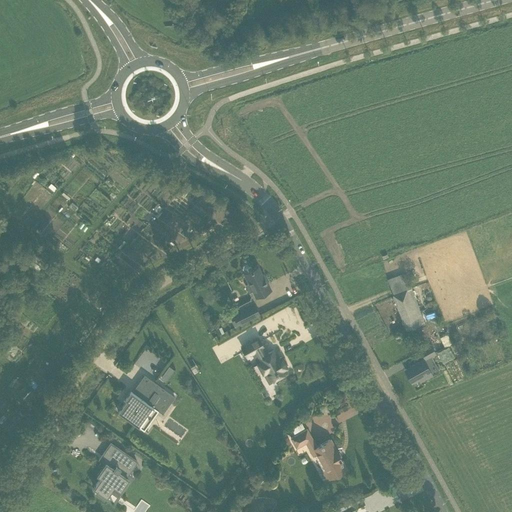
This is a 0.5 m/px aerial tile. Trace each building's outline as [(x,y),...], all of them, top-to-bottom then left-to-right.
[(243,265),(242,268),(245,272),(244,273),(249,283),(245,285),(249,293),(253,291),(256,297),(271,289),(265,277),(264,278),(258,266),(252,269),(250,264),(246,263),(243,265)] [(405,272),(387,279),(405,329),(424,322),(411,287),(410,287),(405,272)] [(240,309),(232,313),(235,319),(238,325),(259,314),(254,302),(240,309)] [(258,338),(241,347),(247,357),(253,354),(256,359),(255,360),(263,373),(268,370),(273,379),(274,379),(286,372),(283,368),(286,366),(285,365),(287,364),(283,357),(282,358),(281,356),(277,358),(274,354),(275,353),(273,349),(266,353),(264,348),(258,338)] [(425,358),(405,369),(411,381),(418,377),(420,380),(438,370),(430,356),(435,353),(430,345),(420,350),(425,358)] [(443,362),(456,356),(452,345),(438,350),(443,362)] [(168,366),(165,371),(170,375),(173,370),(168,366)] [(133,389),(126,398),(128,400),(120,411),(138,424),(147,412),(145,411),(151,403),(163,412),(175,395),(146,375),(142,381),(151,388),(144,397),(133,389)] [(298,434),(290,438),(296,449),(306,443),(313,456),(315,455),(317,454),(330,477),(334,475),(336,475),(341,472),(341,471),(346,468),(329,439),(316,446),(307,429),(298,434)] [(101,477),(94,487),(97,490),(106,496),(113,486),(120,490),(128,478),(126,476),(128,473),(137,461),(110,442),(101,456),(104,458),(99,465),(102,467),(97,475),(101,477)] [(254,471),(250,476),(258,484),(263,479),(254,471)]
